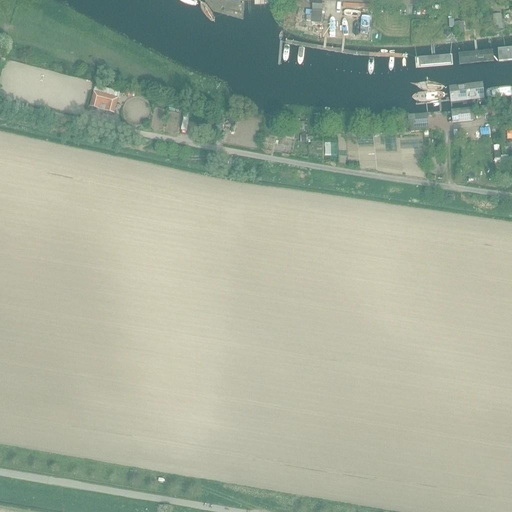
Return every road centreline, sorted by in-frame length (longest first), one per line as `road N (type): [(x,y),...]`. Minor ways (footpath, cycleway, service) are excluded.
road 1 (unclassified): [(511,195),(0,104)]
road 2 (unclassified): [(0,469),(245,511)]
